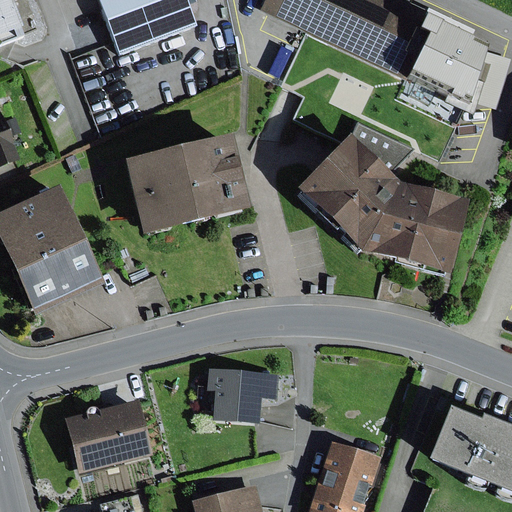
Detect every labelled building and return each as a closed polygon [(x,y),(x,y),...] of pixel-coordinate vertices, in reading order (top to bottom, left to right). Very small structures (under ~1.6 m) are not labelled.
[(0,0),(0,56),(5,59),(14,41),(20,39),(6,1),(9,0),(0,0)] [(183,0),(95,0),(117,58),(194,29),(183,0)] [(258,0),(233,0),(242,39),(258,0)] [(490,45),(394,0),(265,0),(260,14),(473,110),(490,45)] [(0,171),(18,164),(0,117),(0,171)] [(347,141),(346,140),(293,196),(356,256),(445,279),(464,204),(398,188),(416,153),(358,125),(347,141)] [(227,142),(124,167),(141,239),(245,215),(227,142)] [(55,193),(0,217),(0,249),(30,317),(97,288),(55,193)] [(276,378),(207,372),(205,393),(213,394),(210,424),(256,428),(258,400),(274,402),(276,378)] [(84,418),(65,422),(78,477),(150,460),(136,405),(98,414),(96,411),(92,409),(89,409),(86,411),(84,414),(84,418)] [(476,427),(445,416),(427,464),(497,491),(511,452),(511,440),(509,439),(511,433),(479,420),(476,427)] [(361,511),(378,462),(330,446),(308,511),(361,511)] [(511,452),(497,491),(511,497),(511,452)] [(260,511),(254,487),(189,505),(191,511),(260,511)] [(433,488),(422,511),(458,511),(463,501),(433,488)]
